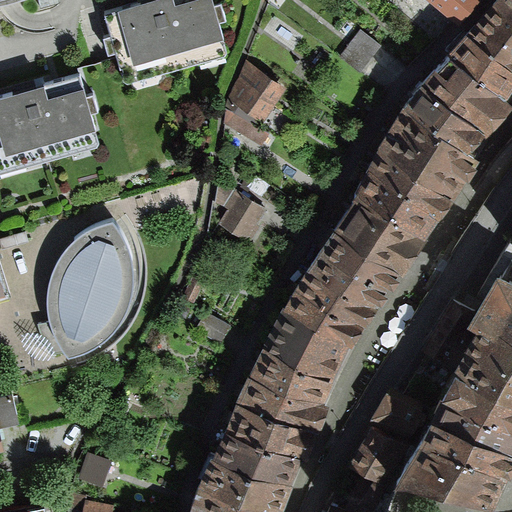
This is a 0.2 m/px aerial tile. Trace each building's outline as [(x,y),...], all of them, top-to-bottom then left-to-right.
[(214,0),(121,0),(104,5),(124,76),(228,48),(214,0)] [(426,0),(457,27),(470,13),(481,0),(426,0)] [(511,22),(511,0),(497,0),(493,5),(511,22)] [(511,22),(493,5),(467,35),(511,72),(511,22)] [(362,29),(339,57),(358,73),(381,45),(362,29)] [(511,92),(511,72),(467,35),(448,54),(507,101),(511,92)] [(511,105),(507,101),(448,54),(424,85),(486,135),(488,137),(511,109),(511,105)] [(285,87),(246,61),(229,95),(223,123),(261,145),(269,132),(260,126),(285,87)] [(81,68),(0,91),(0,168),(101,140),(81,68)] [(403,109),(379,147),(454,201),(480,161),(471,156),(486,135),(424,85),(403,109)] [(454,201),(379,147),(356,200),(427,240),(454,201)] [(215,223),(247,241),(264,210),(232,192),(215,223)] [(404,276),(427,240),(356,200),(334,231),(400,273),(404,276)] [(51,336),(62,355),(86,346),(104,333),(122,313),(129,288),(127,260),(117,237),(107,219),(88,229),(72,238),(57,258),(47,280),(44,306),(51,336)] [(400,273),(334,231),(319,253),(384,296),(389,290),(393,293),(400,282),(396,279),(400,273)] [(319,253),(296,289),(364,328),(379,306),(382,307),(389,298),(384,296),(319,253)] [(476,311),(467,325),(511,346),(511,283),(497,275),(476,311)] [(364,328),(296,289),(283,312),(348,349),(349,347),(352,348),(364,328)] [(511,346),(467,325),(476,311),(452,296),(421,349),(429,354),(511,402),(511,346)] [(195,312),(175,301),(168,313),(188,325),(195,312)] [(348,349),(283,312),(263,348),(333,383),(348,349)] [(263,348),(248,377),(324,405),(333,383),(263,348)] [(511,402),(429,354),(399,398),(432,413),(511,456),(511,402)] [(324,405),(248,377),(237,404),(316,428),(321,429),(329,407),(324,405)] [(0,422),(1,422),(21,418),(13,388),(0,390),(0,422)] [(389,392),(370,421),(417,440),(432,413),(399,398),(389,392)] [(316,428),(237,404),(226,433),(303,461),(307,450),(316,428)] [(417,440),(391,489),(461,504),(491,511),(494,511),(507,482),(510,483),(511,477),(511,456),(432,413),(417,440)] [(417,440),(370,421),(352,463),(362,470),(391,489),(417,440)] [(303,461),(226,433),(212,461),(292,486),(303,461)] [(88,451),(80,475),(102,483),(111,459),(88,451)] [(212,461),(199,488),(268,511),(282,511),(292,486),(212,461)] [(377,511),(391,489),(362,470),(344,508),(351,511),(377,511)] [(268,511),(199,488),(189,511),(268,511)] [(85,499),(82,511),(125,511),(126,508),(85,499)]
